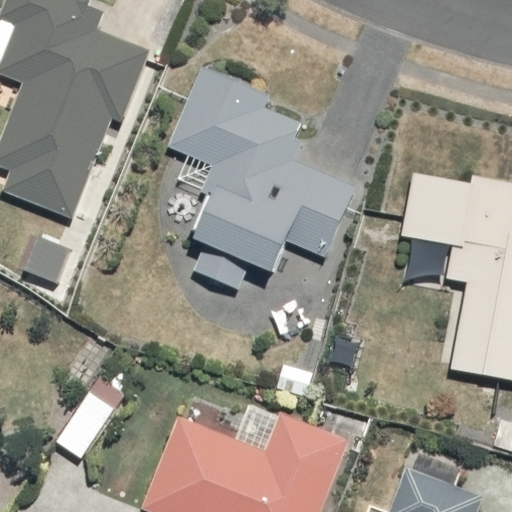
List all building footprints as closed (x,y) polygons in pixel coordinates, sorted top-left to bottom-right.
[(0,74),(32,87),(1,164),(24,173),(17,190),(80,216),(121,115),(129,118),(154,57),(104,37),(116,6),(100,0),(11,0),(0,28),(0,74)] [(211,75),(179,151),(197,158),(187,183),(230,201),(200,274),(245,293),(258,263),(294,278),(307,249),(334,261),(365,187),(298,159),(311,128),(273,112),(277,102),(211,75)] [(460,370),(511,379),(511,180),(483,175),(481,188),(422,177),(411,238),(460,247),(454,281),(476,285),(460,370)] [(127,414),(99,395),(66,443),(94,462),(127,414)] [(188,420),(154,510),(159,511),(332,511),(358,444),(257,405),(243,441),(188,420)] [(0,501),(16,480),(0,464),(0,429),(7,418),(0,413),(0,501)] [(487,511),(492,502),(419,473),(403,511),(487,511)]
